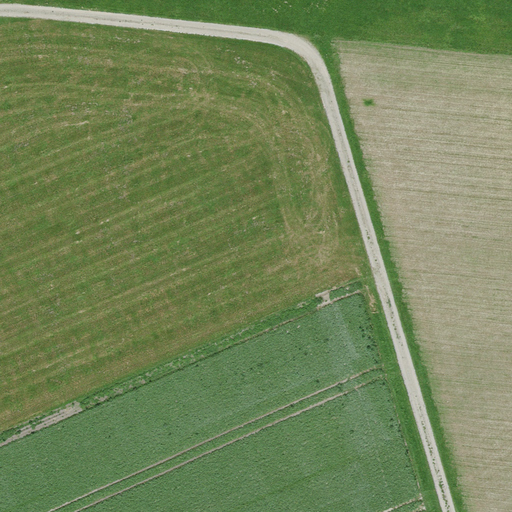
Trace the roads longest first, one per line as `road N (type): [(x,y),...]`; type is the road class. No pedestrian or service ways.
road 1 (track): [(511,68),(0,9)]
road 2 (track): [(316,47),(452,511)]
